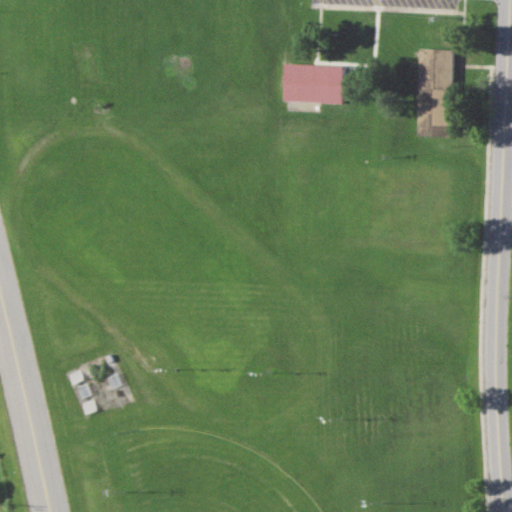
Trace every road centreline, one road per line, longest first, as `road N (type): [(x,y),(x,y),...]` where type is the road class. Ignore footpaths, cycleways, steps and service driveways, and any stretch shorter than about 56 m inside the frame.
road 1 (residential): [(496,449),(507,0)]
road 2 (residential): [(0,306),(49,511)]
